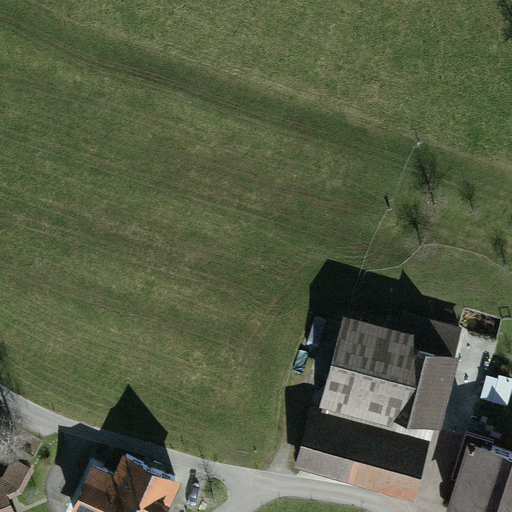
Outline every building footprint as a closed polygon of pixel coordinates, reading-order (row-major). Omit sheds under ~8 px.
[(301,465),(423,494),(438,433),(416,428),(441,325),(352,304),(328,404),(317,401),(301,465)] [(511,383),(487,380),(484,400),(510,403),(511,387),(511,383)] [(28,511),(24,490),(46,446),(23,433),(8,473),(0,476),(0,511),(28,511)] [(511,511),(511,446),(470,434),(447,510),(452,511),(511,511)] [(112,484),(161,507),(176,476),(127,454),(117,473),(112,484)] [(100,511),(112,484),(117,473),(94,462),(73,507),(84,511),(100,511)] [(158,511),(161,507),(112,484),(100,511),(158,511)]
